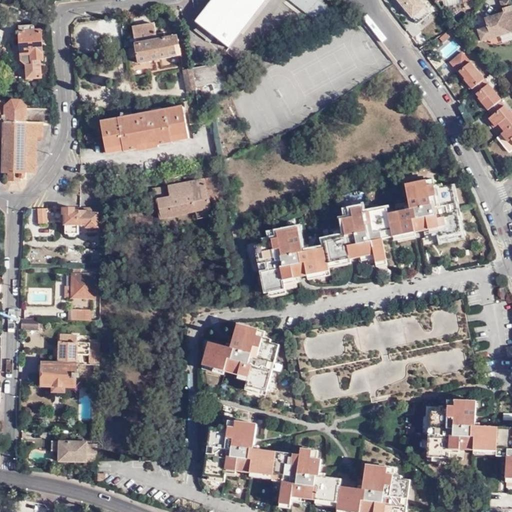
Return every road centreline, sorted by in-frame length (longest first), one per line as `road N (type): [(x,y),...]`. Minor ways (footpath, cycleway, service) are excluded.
road 1 (residential): [(17,199),(46,176),(68,134),(63,16),(76,7),(149,0)]
road 2 (residential): [(8,477),(17,199)]
road 3 (residential): [(370,0),(443,105),(493,201)]
road 4 (tertiary): [(8,477),(133,511)]
